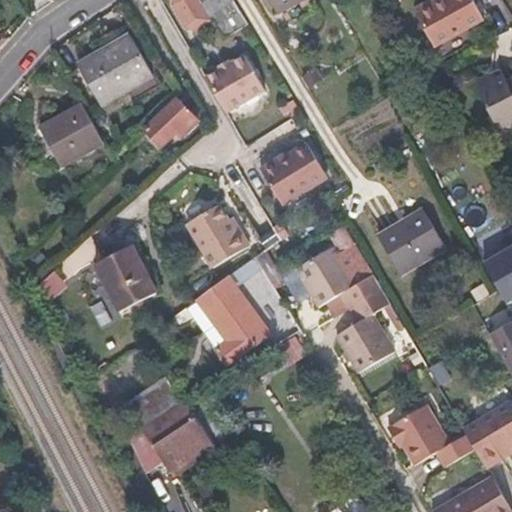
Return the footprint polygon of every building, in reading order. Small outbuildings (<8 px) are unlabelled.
[(196,31),(213,22),(199,0),(176,0),(175,6),(188,28),(196,31)] [(199,0),(213,22),(224,39),(248,25),(233,0),(199,0)] [(270,0),(278,13),(301,0),(270,0)] [(442,0),(438,2),(437,0),(428,0),(415,7),(436,47),(485,21),(473,0),(442,0)] [(79,65),(102,107),(153,78),(131,36),(79,65)] [(208,80),(227,114),(266,90),(247,57),(208,80)] [(511,79),(505,83),(502,78),(492,84),(488,78),(473,86),(499,131),(511,122),(511,79)] [(178,136),(182,141),(201,123),(179,99),(145,131),(163,150),(178,136)] [(63,168),(106,145),(83,104),(41,127),(63,168)] [(305,146),(262,171),(282,205),(325,179),(305,146)] [(237,231),(229,219),(222,207),(192,226),(217,266),(253,244),(242,228),(237,231)] [(400,234),(378,246),(399,281),(447,253),(424,213),(397,229),(400,234)] [(237,231),(242,228),(235,215),(229,219),(237,231)] [(376,242),(378,246),(400,234),(397,229),(376,242)] [(149,275),(143,263),(132,242),(95,261),(122,313),(133,308),(136,312),(142,311),(150,307),(151,303),(149,300),(159,294),(149,275)] [(304,263),(325,302),(361,283),(340,242),(304,263)] [(511,300),(511,248),(485,264),(508,303),(511,300)] [(143,263),(149,275),(154,272),(148,260),(143,263)] [(276,296),(257,272),(205,312),(228,343),(217,351),(229,367),(272,335),(249,304),(259,297),(265,305),(276,296)] [(341,331),(361,369),(397,349),(377,311),(341,331)] [(511,327),(493,337),(501,351),(498,352),(511,376),(511,327)] [(298,338),(286,345),(297,364),(307,358),(299,346),(302,345),(298,338)] [(275,352),(253,366),(260,377),(282,364),(275,352)] [(446,465),(477,448),(469,433),(452,442),(430,402),(391,424),(397,436),(401,434),(406,443),(416,462),(437,450),(446,465)] [(498,452),(511,444),(511,403),(467,429),(469,433),(477,448),(487,467),(502,459),(498,452)] [(136,454),(148,478),(166,468),(172,479),(214,454),(186,407),(144,432),(151,446),(136,454)] [(403,445),(406,443),(401,434),(397,436),(403,445)] [(216,446),(222,457),(233,449),(228,439),(216,446)] [(511,444),(498,452),(502,459),(511,452),(511,444)] [(511,511),(511,510),(493,476),(433,510),(434,511),(511,511)] [(205,482),(197,487),(212,508),(219,503),(205,482)]
